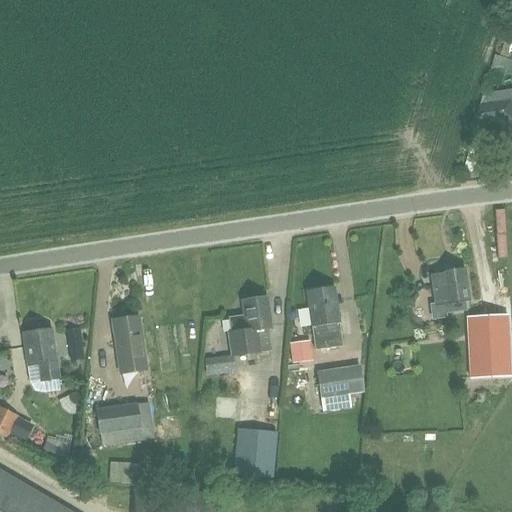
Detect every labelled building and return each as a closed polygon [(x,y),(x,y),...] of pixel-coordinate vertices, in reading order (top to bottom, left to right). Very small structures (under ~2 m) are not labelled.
[(511,28),(504,24),(501,31),(507,34),(499,58),(494,57),(491,69),(511,74),(511,60),(511,56),(511,28)] [(511,89),(494,92),(485,90),(482,101),(492,104),(494,124),(511,120),(511,89)] [(434,304),(438,304),(439,314),(465,310),(463,300),(468,299),(464,270),(430,275),(434,304)] [(305,292),(310,325),(314,351),(342,346),(333,288),(305,292)] [(271,328),(267,298),(241,302),(246,331),(271,328)] [(422,316),(423,330),(436,328),(435,315),(422,316)] [(145,371),(138,316),(112,320),(120,374),(145,371)] [(510,376),(507,316),(466,318),(469,379),(510,376)] [(26,366),(37,364),(40,383),(58,380),(51,328),(21,333),(26,366)] [(66,331),(68,348),(82,346),(79,329),(66,331)] [(2,350),(0,350),(0,374),(10,370),(2,350)] [(359,366),(316,372),(320,399),(363,392),(359,366)] [(137,404),(97,410),(101,434),(140,428),(137,404)] [(0,436),(5,439),(17,416),(0,407),(0,436)] [(272,478),(276,434),(236,430),(232,475),(272,478)] [(0,511),(72,511),(0,468),(0,511)] [(133,511),(248,511),(247,491),(133,496),(133,511)]
